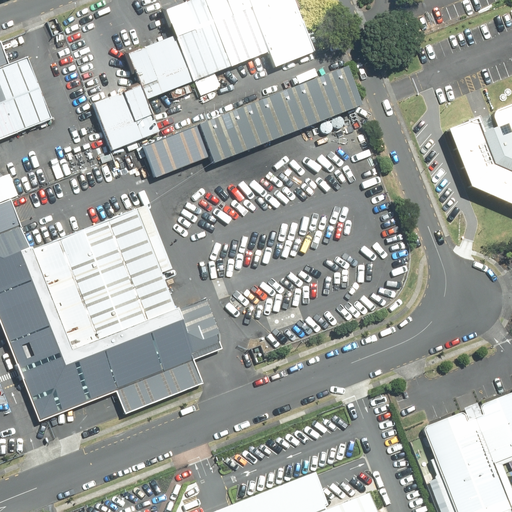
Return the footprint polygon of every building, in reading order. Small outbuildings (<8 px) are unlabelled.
[(230,67),(203,0),(186,0),(163,10),(174,35),(193,82),(230,67)] [(203,0),(230,67),(268,51),(248,0),(203,0)] [(295,0),(248,0),(275,66),(315,51),(295,0)] [(193,82),(174,35),(128,53),(141,84),(147,101),(193,82)] [(0,139),(52,119),(28,56),(10,63),(2,43),(0,43),(0,139)] [(349,68),(144,147),(156,177),(208,156),(211,164),(363,106),(349,68)] [(147,101),(141,84),(92,104),(111,151),(160,131),(147,101)] [(511,103),(496,110),(494,110),(493,112),(492,114),(493,117),(495,126),(481,132),(475,117),(443,129),(466,186),(511,204),(511,103)] [(14,200),(0,205),(0,313),(42,421),(116,392),(126,416),(207,385),(198,362),(228,351),(208,300),(178,311),(163,272),(172,268),(149,207),(34,251),(20,214),(14,200)] [(451,511),(511,511),(511,503),(511,504),(495,463),(511,455),(511,394),(420,430),(451,511)] [(376,511),(369,493),(329,509),(315,475),(314,472),(219,509),(212,511),(376,511)]
